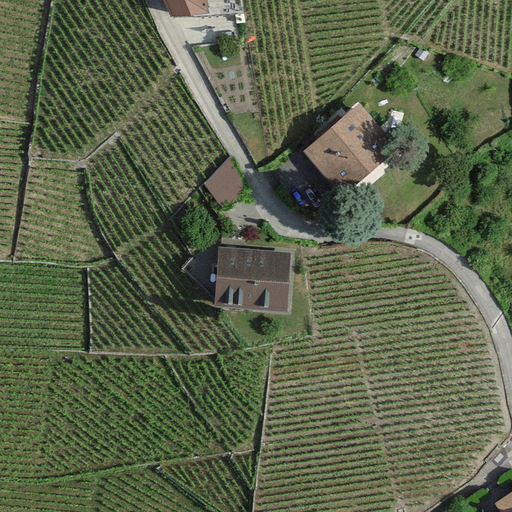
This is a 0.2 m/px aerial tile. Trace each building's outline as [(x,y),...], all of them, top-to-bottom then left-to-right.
[(166,0),(172,10),(203,7),(202,0),(166,0)] [(353,104),(305,145),(341,187),(389,145),(353,104)] [(247,196),(229,162),(209,186),(222,204),(247,196)] [(285,254),(220,251),(218,300),(282,303),(285,254)] [(511,511),(511,493),(497,503),(502,511),(511,511)]
